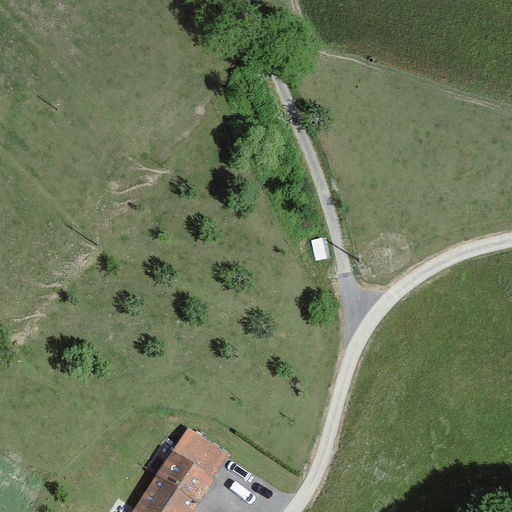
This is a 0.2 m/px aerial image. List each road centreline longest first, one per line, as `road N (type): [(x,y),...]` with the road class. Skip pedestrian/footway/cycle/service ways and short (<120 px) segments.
road 1 (track): [(246,0),(335,219),(362,332)]
road 2 (track): [(362,332),(333,407),(317,482),(294,511)]
road 3 (track): [(511,235),(486,238),(420,271),(362,332)]
